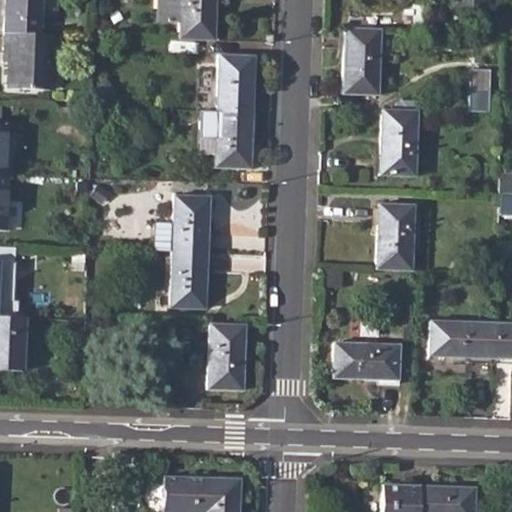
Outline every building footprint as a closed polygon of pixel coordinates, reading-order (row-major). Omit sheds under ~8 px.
[(3,0),(3,32),(39,33),(40,0),(3,0)] [(179,20),(178,38),(212,39),(213,0),(157,0),(157,20),(179,20)] [(377,28),(344,28),(342,92),(375,93),(377,28)] [(39,33),(3,32),(3,47),(9,47),(7,87),(50,87),(52,33),(39,33)] [(218,54),(216,111),(250,112),(252,55),(218,54)] [(487,112),(489,69),(468,69),(466,111),(487,112)] [(416,109),(381,108),(379,175),(413,176),(416,109)] [(250,112),(216,111),(198,110),(198,139),(215,140),(215,154),(214,168),(248,168),(250,112)] [(511,173),(498,173),(497,193),(511,193),(511,173)] [(172,195),(171,252),(205,253),(207,197),(172,195)] [(377,204),(375,269),(410,270),(412,205),(377,204)] [(205,253),(171,252),(169,308),(203,309),(205,253)] [(0,316),(0,370),(21,372),(22,317),(0,316)] [(428,355),(493,358),(493,323),(429,321),(428,355)] [(511,323),(493,323),(493,358),(511,358),(511,323)] [(242,325),(209,324),(207,389),(241,389),(242,325)] [(333,344),(332,378),(396,380),(398,345),(333,344)] [(173,511),(236,511),(237,481),(163,478),(162,511),(173,511)] [(381,486),(380,511),(472,511),(472,489),(381,486)]
